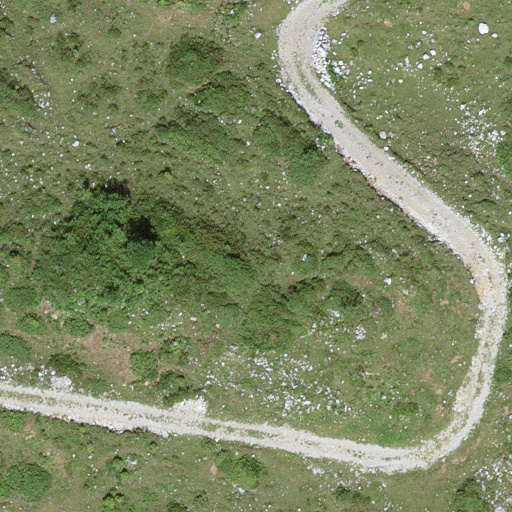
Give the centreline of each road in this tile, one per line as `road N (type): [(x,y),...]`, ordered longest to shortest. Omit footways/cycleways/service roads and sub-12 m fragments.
road 1 (track): [(511,324),(498,390),(475,424),(443,446),(413,448),(0,385)]
road 2 (track): [(326,0),(315,32),(342,97),(398,155),(511,243)]
